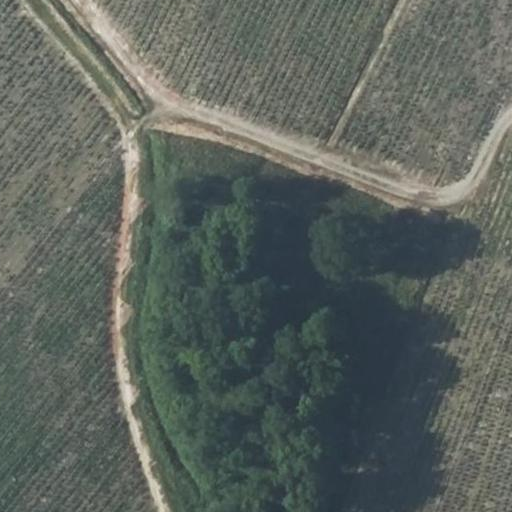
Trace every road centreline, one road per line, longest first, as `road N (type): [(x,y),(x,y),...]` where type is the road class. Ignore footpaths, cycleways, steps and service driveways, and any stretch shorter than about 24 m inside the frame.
road 1 (track): [(511,114),(458,197),(173,110),(81,0)]
road 2 (track): [(156,494),(115,375),(128,142),(173,110)]
road 3 (track): [(128,142),(96,90),(16,0)]
